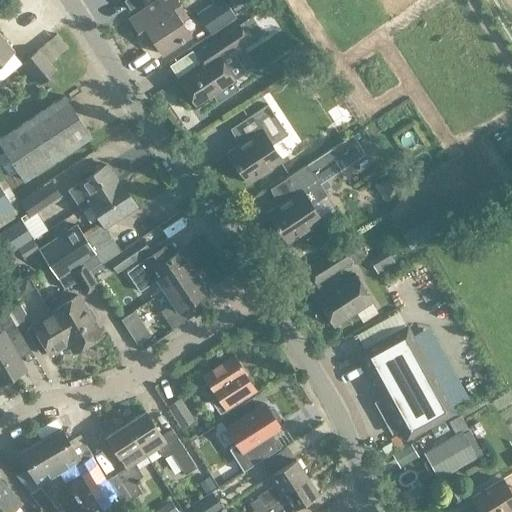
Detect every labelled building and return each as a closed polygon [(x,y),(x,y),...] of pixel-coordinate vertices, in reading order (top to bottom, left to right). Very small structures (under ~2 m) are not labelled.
[(144,0),(120,0),(123,0),(129,10),(144,0)] [(156,0),(128,19),(139,35),(167,16),(156,0)] [(176,0),(156,0),(167,16),(139,35),(146,45),(152,41),(161,54),(190,35),(181,21),(188,17),(176,0)] [(224,0),(217,0),(197,14),(209,33),(235,15),(224,0)] [(251,0),(228,0),(235,10),(251,0)] [(241,24),(229,32),(238,46),(250,38),(241,24)] [(0,62),(13,51),(0,35),(0,62)] [(202,64),(178,79),(195,105),(214,93),(218,100),(238,87),(234,80),(220,58),(231,50),(222,36),(195,54),(202,64)] [(23,62),(41,83),(57,70),(38,49),(23,62)] [(0,144),(24,181),(91,136),(64,95),(0,136),(0,144)] [(237,145),(226,153),(236,168),(238,166),(248,181),(257,175),(262,177),(271,171),(270,166),(281,159),(270,144),(286,134),(265,104),(243,119),(253,134),(237,145)] [(277,205),(266,213),(276,228),(278,226),(288,241),(297,235),(301,237),(310,231),(310,227),(321,220),(321,219),(311,205),(326,195),(327,194),(324,189),(331,185),(326,178),(365,152),(352,134),(284,179),(294,194),(277,205)] [(83,180),(68,190),(81,209),(90,203),(89,202),(118,182),(106,164),(93,173),(90,169),(80,176),(83,180)] [(0,224),(18,214),(16,210),(21,208),(14,197),(4,180),(0,173),(0,224)] [(379,182),(390,197),(400,190),(389,175),(379,182)] [(121,181),(118,182),(89,202),(90,203),(105,226),(137,206),(121,181)] [(38,191),(22,202),(28,212),(31,215),(37,211),(47,204),(38,191)] [(432,215),(421,221),(426,229),(430,236),(442,229),(437,223),(432,215)] [(20,219),(0,231),(0,234),(7,246),(11,251),(17,247),(25,258),(39,249),(34,241),(32,238),(20,219)] [(39,249),(60,281),(98,256),(82,231),(78,224),(39,249)] [(141,235),(121,249),(108,258),(116,271),(150,248),(141,235)] [(363,253),(354,238),(343,245),(343,246),(307,268),(316,283),(363,253)] [(153,253),(125,272),(139,291),(156,279),(164,290),(194,270),(180,249),(177,251),(170,255),(164,246),(153,253)] [(377,273),(395,262),(387,249),(369,260),(377,273)] [(102,262),(98,256),(60,281),(64,288),(76,280),(84,294),(99,284),(90,270),(102,262)] [(208,291),(194,270),(164,290),(172,303),(160,311),(172,328),(193,314),(186,305),(208,291)] [(371,300),(353,273),(315,297),(333,325),(371,300)] [(28,277),(18,284),(21,289),(23,292),(27,293),(35,288),(28,277)] [(15,293),(11,288),(0,294),(0,295),(5,304),(17,297),(15,293)] [(51,314),(68,341),(74,351),(101,334),(77,295),(50,311),(51,314)] [(28,316),(18,299),(8,305),(18,322),(28,316)] [(350,334),(397,313),(391,301),(345,322),(350,334)] [(0,383),(26,369),(7,337),(20,329),(6,305),(0,308),(0,383)] [(41,353),(47,349),(49,353),(68,341),(51,314),(27,329),(41,353)] [(122,321),(127,328),(136,322),(131,315),(122,321)] [(454,412),(407,325),(357,352),(366,369),(367,368),(383,396),(381,397),(405,439),(454,412)] [(339,345),(351,336),(344,326),(331,335),(339,345)] [(243,375),(246,373),(234,355),(205,375),(216,392),(210,396),(222,413),(256,390),(249,380),(247,381),(243,375)] [(141,395),(98,423),(106,434),(149,406),(141,395)] [(193,419),(180,396),(167,404),(181,426),(193,419)] [(269,408),(265,403),(228,427),(238,443),(230,448),(244,470),(265,457),(258,447),(271,439),(268,434),(280,426),(277,421),(279,419),(280,416),(275,407),(271,407),(269,408)] [(172,427),(161,434),(145,411),(126,423),(146,455),(158,447),(162,453),(167,454),(171,451),(185,472),(196,465),(172,427)] [(449,421),(457,436),(426,454),(429,459),(425,461),(424,464),(428,472),(431,473),(435,470),(438,475),(462,462),(464,464),(482,453),(460,415),(449,421)] [(435,437),(448,429),(444,421),(430,429),(435,437)] [(485,433),(479,422),(470,427),(476,438),(485,433)] [(117,473),(107,480),(113,490),(120,502),(122,505),(133,498),(143,492),(135,480),(143,475),(135,462),(146,455),(126,423),(107,436),(127,467),(117,473)] [(58,471),(79,459),(61,428),(40,440),(58,471)] [(40,440),(20,452),(38,483),(58,471),(40,440)] [(81,462),(85,470),(101,497),(113,490),(107,480),(93,455),(81,462)] [(274,483),(258,494),(259,495),(264,503),(307,475),(296,458),(269,475),(274,483)] [(307,475),(264,503),(268,509),(269,511),(271,511),(281,506),(281,505),(286,501),(291,510),(318,492),(307,475)] [(216,485),(209,476),(199,482),(205,492),(216,485)] [(504,511),(511,508),(511,494),(502,478),(471,497),(480,511),(504,511)] [(0,511),(8,511),(20,503),(11,492),(10,493),(0,480),(0,511)] [(40,508),(43,511),(59,511),(40,487),(31,493),(42,507),(40,508)] [(213,491),(182,511),(211,511),(222,505),(213,491)] [(264,503),(259,495),(249,501),(254,509),(264,503)] [(178,511),(171,500),(153,511),(178,511)] [(125,511),(120,502),(109,509),(110,511),(125,511)] [(264,503),(254,509),(255,511),(263,511),(268,509),(264,503)]
